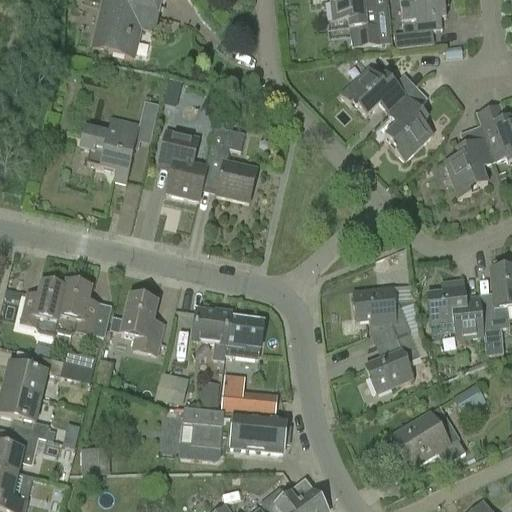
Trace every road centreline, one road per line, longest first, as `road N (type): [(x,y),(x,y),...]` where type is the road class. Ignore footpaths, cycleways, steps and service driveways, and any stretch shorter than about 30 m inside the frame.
road 1 (unclassified): [(284,298),(0,228)]
road 2 (residential): [(378,204),(277,94),(264,0)]
road 3 (unclassified): [(356,511),(321,446),(300,326),(284,298)]
road 4 (residential): [(378,204),(438,252),(511,228)]
road 5 (residential): [(284,298),(378,204)]
